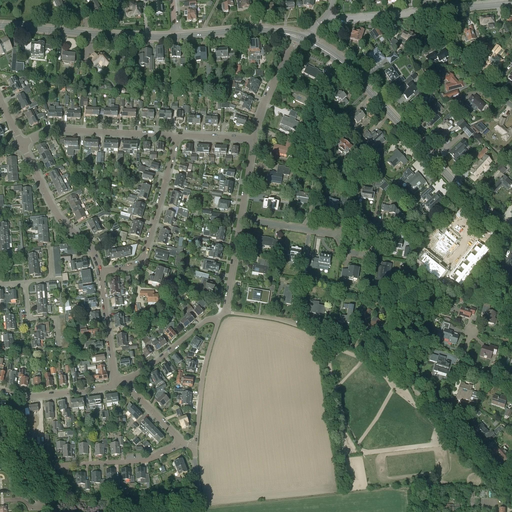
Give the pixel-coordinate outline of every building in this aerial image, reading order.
[(154,0),(154,4),(155,15),(156,14),(156,15),(159,15),(159,14),(162,14),(161,4),(160,0),(154,0)] [(236,0),(238,10),(242,9),(242,8),(246,8),(247,9),(251,8),(251,4),(250,4),(249,0),(236,0)] [(293,0),(293,2),(285,3),(285,10),(294,9),(294,3),(296,3),(295,0),(293,0)] [(96,1),(91,3),(88,5),(89,8),(93,6),(95,10),(99,7),(96,1)] [(227,4),(221,4),(222,13),(228,12),(227,8),(231,8),(230,1),(227,1),(227,4)] [(267,2),(264,3),(265,11),(274,10),(273,5),(275,5),(275,1),(272,1),(272,4),(267,4),(267,2)] [(63,4),(58,7),(63,15),(67,13),(64,7),(67,5),(66,2),(63,4)] [(130,12),(128,12),(127,12),(127,13),(126,13),(126,14),(126,15),(127,15),(127,16),(128,16),(131,16),(131,17),(140,16),(140,14),(141,13),(141,12),(140,11),(139,6),(133,6),(133,3),(129,3),(130,12)] [(95,10),(91,12),(93,14),(96,12),(99,18),(104,16),(99,7),(95,10)] [(187,12),(184,12),(185,16),(187,16),(188,21),(192,20),(196,20),(195,14),(197,14),(196,7),(189,8),(190,11),(187,11),(187,12)] [(484,18),(480,18),(481,24),(486,24),(488,24),(488,28),(494,28),(494,24),(493,24),(493,23),(492,17),(489,18),(487,17),(485,17),(484,18)] [(468,29),(464,31),(466,38),(464,38),(465,42),(468,41),(469,41),(470,42),(473,41),(473,40),(475,39),(471,27),(469,27),(469,28),(467,28),(468,29)] [(376,28),(371,31),(377,39),(382,35),(376,28)] [(352,32),(350,39),(360,43),(364,31),(360,30),(359,33),(354,31),(353,31),(352,32)] [(399,36),(397,40),(401,42),(402,41),(404,42),(405,40),(409,42),(409,41),(413,43),(416,38),(413,36),(413,35),(409,32),(408,35),(403,33),(401,37),(399,36)] [(247,46),(247,47),(247,50),(248,50),(249,50),(249,57),(253,57),(253,61),(256,61),(254,41),(249,41),(249,46),(247,46)] [(258,41),(254,41),(256,61),(256,66),(259,66),(258,60),(261,60),(260,56),(263,56),(264,54),(264,52),(263,51),(261,51),(261,44),(260,44),(259,44),(258,41)] [(30,50),(30,56),(31,56),(31,58),(38,59),(38,58),(43,58),(44,54),(43,54),(43,50),(45,50),(46,50),(51,50),(52,46),(43,45),(44,44),(37,43),(37,44),(30,43),(30,48),(30,50)] [(488,43),(485,46),(490,51),(493,49),(488,43)] [(496,46),(492,51),(496,55),(501,50),(496,46)] [(163,55),(163,47),(156,48),(156,51),(156,55),(154,55),(154,57),(154,59),(156,59),(156,60),(157,60),(157,62),(163,62),(163,60),(164,60),(163,55)] [(171,49),(170,49),(170,52),(171,52),(172,58),(172,60),(176,59),(176,58),(180,58),(180,48),(175,48),(171,48),(171,49)] [(376,48),(366,55),(374,66),(384,59),(376,48)] [(227,49),(215,50),(216,59),(216,62),(221,62),(220,59),(228,58),(231,57),(231,59),(234,59),(234,53),(227,53),(227,49)] [(153,71),(154,59),(154,57),(150,57),(151,50),(143,50),(142,56),(138,56),(138,64),(146,64),(146,59),(150,59),(150,67),(149,67),(149,71),(153,71)] [(205,50),(195,51),(195,61),(205,60),(205,50)] [(433,53),(428,57),(431,62),(437,59),(439,62),(442,61),(443,63),(446,61),(445,59),(447,57),(448,56),(446,53),(446,54),(444,51),(435,56),(433,53)] [(63,53),(62,62),(64,62),(64,63),(64,64),(65,64),(67,64),(68,64),(69,64),(69,63),(74,63),(75,54),(63,53)] [(394,53),(386,59),(390,64),(398,58),(394,53)] [(490,62),(488,64),(495,70),(496,69),(496,70),(498,67),(503,61),(495,55),(492,59),(492,58),(489,62),(490,62)] [(93,56),(89,59),(95,66),(98,63),(102,68),(103,68),(105,66),(106,67),(112,63),(108,59),(106,60),(103,57),(99,57),(97,58),(96,57),(95,58),(93,56)] [(23,72),(24,66),(23,66),(24,64),(17,63),(15,73),(22,74),(23,72)] [(307,66),(304,73),(318,80),(317,81),(320,82),(324,75),(321,74),(321,73),(307,66)] [(395,71),(392,68),(386,73),(393,83),(396,80),(397,82),(396,82),(398,86),(405,81),(403,77),(400,80),(399,78),(397,75),(399,73),(397,70),(395,71)] [(450,74),(445,79),(448,82),(449,81),(452,84),(449,86),(447,89),(448,91),(463,87),(462,82),(459,83),(453,78),(453,75),(452,74),(450,74)] [(15,78),(8,81),(11,87),(18,84),(24,81),(22,78),(17,81),(15,78)] [(247,81),(246,84),(258,89),(260,83),(253,81),(252,83),(247,81)] [(410,89),(403,95),(407,100),(413,94),(415,96),(419,92),(414,86),(413,86),(413,85),(414,85),(411,82),(407,86),(410,89)] [(18,84),(11,87),(14,94),(21,90),(18,84)] [(246,84),(245,87),(249,89),(248,92),(255,95),(258,89),(246,84)] [(295,91),(291,99),(308,106),(312,99),(295,91)] [(338,91),(333,95),(336,99),(337,98),(339,100),(339,99),(343,103),(339,106),(342,109),(348,103),(344,98),(346,97),(343,93),(342,94),(340,92),(339,93),(338,91)] [(416,98),(411,103),(411,104),(413,107),(414,107),(418,104),(421,107),(426,103),(423,100),(424,99),(420,95),(421,94),(419,92),(415,96),(416,98)] [(26,101),(23,94),(16,98),(19,104),(26,101)] [(243,94),(240,102),(251,106),(252,103),(253,103),(253,102),(253,101),(253,100),(246,97),(247,95),(243,94)] [(468,101),(465,105),(472,111),(475,107),(477,109),(481,111),(485,106),(477,99),(478,98),(475,96),(473,98),(471,96),(468,101),(470,102),(470,103),(468,101)] [(26,101),(19,104),(22,110),(29,107),(26,101)] [(221,101),(221,109),(229,109),(231,103),(221,101)] [(148,109),(147,119),(154,119),(154,112),(156,112),(157,110),(157,102),(154,102),(154,108),(148,108),(148,109)] [(240,102),(239,105),(243,106),(241,110),(249,112),(251,106),(240,102)] [(429,112),(425,115),(428,118),(429,118),(430,120),(426,123),(427,124),(426,125),(428,127),(429,127),(430,128),(441,118),(437,114),(436,112),(441,107),(438,104),(432,109),(433,109),(429,113),(429,112)] [(28,113),(25,115),(28,121),(35,117),(33,115),(37,113),(36,110),(39,109),(37,106),(32,109),(31,109),(27,111),(28,113)] [(351,113),(346,118),(350,122),(352,119),(357,124),(365,117),(359,111),(354,116),(351,113)] [(41,114),(35,117),(28,121),(31,127),(38,123),(36,120),(42,117),(43,121),(46,120),(44,113),(41,114)] [(235,116),(233,123),(236,124),(236,125),(237,125),(237,126),(238,126),(239,126),(240,125),(244,126),(245,125),(246,125),(246,123),(246,122),(246,120),(247,117),(240,115),(240,114),(236,113),(235,113),(234,115),(235,116)] [(284,117),(281,124),(295,130),(298,123),(284,117)] [(498,124),(494,128),(496,130),(495,130),(496,131),(497,131),(503,136),(502,137),(506,141),(511,135),(511,133),(511,126),(507,131),(501,127),(505,120),(501,118),(499,124),(498,124)] [(444,122),(439,127),(442,130),(442,131),(443,130),(448,136),(455,130),(447,121),(445,122),(444,121),(444,122)] [(323,126),(319,130),(327,136),(331,131),(326,127),(325,128),(323,126)] [(474,126),(469,128),(476,135),(480,132),(479,131),(474,126)] [(467,127),(463,131),(469,138),(474,134),(467,127)] [(370,134),(365,139),(370,144),(373,141),(376,144),(375,144),(376,144),(379,141),(381,144),(384,141),(382,138),(383,137),(378,131),(372,136),(370,134)] [(336,138),(333,142),(336,145),(336,146),(339,148),(337,150),(342,154),(344,152),(347,154),(348,154),(350,152),(349,152),(353,147),(342,139),(341,140),(341,139),(340,140),(336,138)] [(60,139),(59,145),(63,145),(63,143),(64,143),(64,147),(68,147),(68,153),(71,153),(71,140),(64,140),(60,139)] [(54,145),(49,147),(50,150),(53,148),(58,146),(55,140),(52,142),(54,145)] [(71,153),(70,157),(73,157),(74,150),(78,150),(79,144),(78,144),(78,140),(71,140),(71,153)] [(88,151),(83,164),(90,167),(90,157),(91,157),(91,141),(85,141),(84,148),(84,150),(88,151)] [(462,141),(449,153),(454,159),(453,160),(457,164),(461,160),(459,158),(466,152),(464,150),(468,147),(462,141)] [(100,164),(100,167),(103,167),(103,158),(104,158),(104,152),(111,152),(111,142),(104,142),(104,152),(101,152),(101,154),(101,158),(100,164)] [(44,144),(36,148),(40,155),(48,151),(44,144)] [(274,145),(272,152),(296,158),(297,150),(291,149),(285,148),(274,145)] [(483,149),(476,157),(479,160),(486,153),(483,149)] [(48,151),(40,155),(43,162),(52,158),(48,151)] [(398,152),(387,162),(393,168),(399,162),(404,167),(408,163),(403,158),(398,152)] [(485,156),(470,173),(472,175),(471,176),(475,180),(479,176),(478,175),(480,172),(482,173),(492,163),(485,156)] [(16,158),(6,158),(7,166),(16,166),(16,158)] [(52,158),(43,162),(47,170),(55,165),(52,158)] [(150,161),(148,166),(150,166),(149,170),(158,172),(159,165),(156,164),(156,163),(150,161)] [(180,164),(178,170),(186,173),(186,170),(191,171),(192,165),(188,164),(187,166),(180,164)] [(7,166),(1,167),(1,170),(5,169),(5,171),(7,171),(7,174),(17,174),(16,166),(7,166)] [(268,172),(267,181),(281,183),(282,175),(289,176),(290,169),(285,168),(285,167),(278,166),(277,171),(277,174),(268,172)] [(501,166),(497,170),(502,174),(506,170),(501,166)] [(153,176),(149,175),(149,172),(148,172),(139,169),(138,172),(144,174),(142,179),(152,182),(153,176)] [(404,176),(398,182),(401,186),(405,183),(411,189),(414,187),(414,188),(416,186),(416,185),(419,182),(422,186),(426,183),(417,173),(411,179),(409,177),(412,174),(408,169),(403,174),(404,176)] [(57,170),(49,174),(52,181),(61,177),(57,170)] [(219,175),(218,178),(224,179),(225,177),(226,177),(234,178),(235,172),(228,171),(228,170),(224,170),(224,174),(222,174),(222,176),(219,175)] [(17,174),(7,174),(8,183),(18,182),(17,174)] [(63,176),(61,177),(52,181),(56,189),(64,184),(63,181),(65,180),(64,179),(68,177),(66,174),(63,176)] [(177,175),(175,181),(185,184),(186,181),(185,181),(186,178),(185,178),(185,177),(177,175)] [(500,179),(491,189),(495,193),(502,185),(507,190),(509,187),(511,189),(511,188),(511,184),(506,179),(507,178),(504,176),(501,180),(500,179)] [(376,183),(375,186),(380,187),(383,191),(388,185),(381,178),(376,183)] [(182,190),(183,186),(185,187),(185,184),(175,181),(174,187),(178,188),(182,190)] [(64,184),(56,189),(60,196),(68,192),(64,184)] [(138,187),(137,191),(148,194),(150,187),(143,185),(142,188),(138,187)] [(220,187),(219,190),(224,191),(224,194),(231,195),(232,189),(220,187)] [(363,187),(361,198),(373,200),(374,194),(372,194),(373,188),(363,187)] [(430,187),(419,197),(423,201),(425,199),(428,202),(424,206),(427,209),(426,209),(427,210),(427,209),(430,212),(434,208),(437,212),(439,210),(440,211),(440,210),(440,209),(442,208),(438,204),(442,200),(437,194),(433,198),(428,193),(427,194),(425,192),(430,187)] [(21,189),(15,190),(15,193),(21,192),(22,197),(31,196),(30,188),(21,189)] [(147,201),(148,194),(137,191),(136,194),(138,194),(138,197),(137,197),(129,195),(128,199),(135,200),(143,203),(144,200),(147,201)] [(181,202),(183,195),(183,192),(178,191),(177,194),(172,192),(170,199),(181,202)] [(297,193),(296,199),(298,199),(297,203),(307,205),(308,201),(309,201),(310,195),(309,195),(298,193),(297,193)] [(75,195),(66,199),(70,206),(79,202),(75,195)] [(220,198),(220,197),(210,195),(210,198),(219,200),(217,209),(219,209),(220,210),(221,210),(222,210),(228,211),(230,202),(220,201),(220,198)] [(326,207),(325,212),(333,213),(333,212),(336,212),(338,204),(349,206),(351,196),(347,195),(347,198),(341,197),(340,202),(336,201),(336,199),(329,198),(328,203),(329,203),(328,207),(326,207)] [(31,196),(22,197),(22,205),(32,204),(31,196)] [(264,199),(263,208),(268,208),(268,211),(272,212),(272,209),(277,210),(278,202),(279,199),(274,198),(274,199),(269,199),(268,200),(264,199)] [(170,199),(168,206),(173,207),(178,209),(177,212),(187,214),(188,210),(179,208),(181,202),(170,199)] [(79,202),(70,206),(74,214),(82,210),(79,202)] [(133,205),(132,209),(134,210),(143,212),(145,206),(135,203),(134,206),(133,205)] [(33,212),(32,204),(22,205),(15,206),(15,208),(20,208),(20,210),(23,209),(23,213),(33,212)] [(382,205),(381,211),(384,211),(384,210),(389,211),(388,214),(390,214),(390,217),(393,217),(392,220),(397,221),(397,220),(405,221),(406,219),(402,216),(400,215),(401,214),(398,211),(396,211),(396,210),(394,207),(390,206),(385,205),(382,205)] [(82,210),(74,214),(77,221),(86,217),(82,210)] [(132,213),(131,216),(141,219),(143,212),(134,210),(133,213),(132,213)] [(167,212),(165,218),(175,221),(176,219),(173,218),(174,214),(171,213),(167,212)] [(212,214),(211,222),(224,224),(225,216),(212,214)] [(36,217),(30,218),(30,220),(36,220),(36,224),(37,224),(37,227),(31,228),(47,227),(46,219),(37,220),(36,217)] [(97,218),(87,223),(90,229),(99,225),(97,222),(98,221),(97,218)] [(165,218),(163,224),(171,227),(172,223),(175,223),(175,221),(165,218)] [(132,222),(132,225),(133,225),(132,229),(141,231),(143,224),(132,222)] [(99,225),(90,229),(93,235),(103,231),(102,228),(100,229),(99,225)] [(47,227),(31,228),(31,231),(35,230),(35,232),(38,232),(38,236),(47,235),(47,227)] [(130,232),(129,235),(139,238),(141,231),(132,229),(131,232),(130,232)] [(162,230),(160,237),(170,240),(171,237),(168,236),(169,232),(162,230)] [(436,246),(433,250),(442,257),(445,254),(445,255),(448,252),(450,254),(452,252),(454,249),(456,247),(454,245),(456,242),(455,241),(457,238),(450,232),(447,235),(446,233),(443,237),(442,236),(442,237),(440,235),(436,239),(439,241),(438,242),(435,246),(436,246)] [(107,234),(98,239),(101,245),(110,241),(111,236),(110,233),(108,235),(107,234)] [(203,236),(210,238),(216,238),(215,241),(223,242),(224,236),(216,235),(211,234),(204,233),(203,236)] [(47,235),(38,236),(39,244),(48,243),(47,235)] [(160,237),(158,244),(166,246),(167,242),(169,243),(170,240),(160,237)] [(258,237),(256,245),(271,247),(271,248),(275,249),(280,250),(281,242),(276,241),(273,240),(273,239),(258,237)] [(389,238),(387,247),(389,247),(392,248),(392,247),(394,248),(395,247),(397,247),(397,248),(401,249),(402,241),(399,240),(399,239),(396,238),(396,239),(389,238)] [(9,244),(0,244),(0,250),(0,252),(4,251),(4,254),(10,254),(9,244)] [(67,247),(67,244),(60,245),(61,250),(62,250),(64,250),(65,250),(67,250),(68,250),(68,253),(68,254),(72,254),(72,255),(74,255),(74,254),(75,253),(76,253),(76,251),(76,249),(76,248),(75,248),(71,248),(71,247),(69,247),(67,247)] [(452,279),(436,267),(438,264),(423,252),(420,256),(421,257),(417,261),(424,266),(421,270),(429,275),(428,276),(432,280),(444,289),(447,285),(448,286),(449,286),(450,286),(451,286),(452,286),(453,286),(454,286),(455,285),(456,284),(457,284),(460,287),(488,251),(479,244),(476,248),(474,246),(471,250),(474,251),(471,255),(468,254),(464,260),(466,261),(463,265),(461,263),(458,267),(460,268),(457,272),(455,271),(453,274),(455,275),(452,279)] [(122,248),(124,258),(134,256),(137,245),(126,247),(126,249),(123,249),(122,248)] [(291,248),(289,262),(293,263),(292,263),(295,264),(295,263),(299,264),(301,249),(298,249),(298,248),(297,248),(297,250),(295,250),(295,247),(295,248),(291,248)] [(120,250),(116,250),(117,259),(124,258),(122,248),(119,248),(120,250)] [(405,248),(403,257),(412,259),(413,249),(405,248)] [(112,250),(106,251),(107,257),(110,257),(111,260),(117,259),(116,250),(112,251),(112,250)] [(154,257),(154,259),(163,261),(166,262),(167,257),(168,253),(156,250),(154,257)] [(200,250),(199,254),(205,255),(205,254),(207,255),(207,257),(213,258),(213,259),(220,260),(221,253),(200,250)] [(35,254),(28,255),(28,262),(38,261),(38,260),(37,254),(39,254),(39,252),(35,252),(35,254)] [(330,260),(330,257),(320,255),(319,255),(319,260),(313,259),(312,261),(311,268),(311,269),(318,270),(318,272),(328,274),(329,268),(330,267),(330,265),(331,260),(330,260)] [(81,261),(79,261),(81,268),(82,268),(82,269),(87,268),(87,267),(88,267),(88,266),(88,265),(87,264),(85,258),(81,259),(81,261)] [(38,261),(28,262),(29,268),(38,268),(38,262),(42,262),(42,260),(38,260),(38,261)] [(206,270),(209,271),(218,272),(218,271),(219,271),(219,269),(218,269),(219,266),(215,265),(215,262),(205,260),(204,267),(207,268),(206,270)] [(253,265),(252,275),(258,276),(258,273),(267,275),(269,261),(258,260),(257,263),(261,263),(260,266),(253,265)] [(511,261),(508,260),(503,270),(509,273),(511,268),(511,261)] [(75,262),(70,263),(72,272),(77,271),(77,270),(82,269),(82,268),(81,268),(79,261),(75,262)] [(379,271),(376,287),(378,288),(379,285),(387,286),(388,281),(386,281),(387,276),(389,276),(391,265),(382,264),(381,272),(379,271)] [(342,270),(341,277),(347,278),(347,280),(353,281),(353,279),(357,280),(359,269),(349,267),(348,271),(342,270)] [(38,268),(29,268),(29,275),(32,275),(32,278),(41,277),(41,274),(39,274),(38,268)] [(157,268),(155,275),(162,277),(163,275),(169,276),(170,271),(157,268)] [(149,277),(148,282),(160,285),(162,277),(155,275),(154,278),(149,277)] [(82,282),(78,283),(79,286),(91,284),(91,281),(92,280),(91,279),(90,278),(82,279),(82,282)] [(113,283),(109,283),(110,289),(119,288),(121,288),(125,287),(125,285),(119,286),(118,279),(113,279),(113,283)] [(203,279),(199,292),(208,295),(210,291),(209,291),(209,290),(214,291),(214,290),(215,290),(215,287),(215,284),(207,282),(207,283),(206,283),(207,281),(203,279)] [(285,289),(283,304),(291,305),(293,290),(294,290),(294,287),(286,286),(286,289),(285,289)] [(269,292),(252,290),(251,294),(249,294),(247,300),(260,302),(260,299),(262,300),(261,302),(267,303),(269,292)] [(8,295),(6,295),(6,304),(10,303),(10,301),(16,300),(15,291),(8,292),(8,295)] [(83,296),(75,297),(76,301),(85,299),(84,297),(95,295),(95,291),(83,293),(83,296)] [(140,292),(140,297),(148,297),(148,303),(158,303),(158,302),(162,302),(162,298),(158,298),(158,295),(151,295),(151,292),(140,292)] [(122,299),(111,300),(112,307),(123,306),(122,299)] [(198,307),(193,311),(198,317),(203,313),(201,310),(206,305),(202,300),(196,305),(198,307)] [(311,302),(309,311),(309,313),(316,314),(316,315),(323,317),(324,308),(318,306),(318,303),(311,302)] [(346,317),(343,316),(338,316),(337,322),(342,323),(349,325),(350,322),(353,323),(354,315),(352,315),(354,306),(344,305),(343,309),(348,310),(346,317)] [(47,307),(37,307),(38,314),(51,313),(50,306),(47,307)] [(483,306),(481,313),(488,315),(487,317),(486,321),(494,324),(495,320),(494,319),(496,314),(488,312),(490,308),(483,306)] [(188,313),(183,317),(185,319),(190,324),(194,320),(189,315),(188,314),(191,312),(187,308),(185,310),(188,313)] [(471,308),(471,311),(461,308),(459,316),(469,319),(471,314),(473,315),(475,310),(471,308)] [(91,313),(89,314),(90,321),(92,321),(92,325),(99,324),(99,319),(98,312),(91,313)] [(381,322),(373,318),(367,329),(375,333),(381,322)] [(166,319),(165,334),(171,341),(176,336),(171,329),(171,323),(169,323),(169,320),(166,319)] [(185,319),(178,325),(181,329),(184,327),(185,328),(190,324),(185,319)] [(452,332),(448,331),(450,325),(444,323),(441,330),(444,331),(442,338),(449,341),(448,343),(456,345),(458,336),(451,334),(452,332)] [(36,327),(37,334),(43,334),(46,334),(46,333),(45,327),(48,326),(47,324),(43,325),(43,327),(36,327)] [(86,329),(80,330),(81,334),(92,333),(92,337),(93,339),(97,338),(96,336),(101,335),(100,329),(91,330),(87,331),(86,329)] [(33,335),(34,341),(41,341),(44,341),(44,338),(47,338),(46,335),(49,334),(49,332),(46,333),(46,334),(43,334),(37,334),(33,335)] [(148,337),(145,339),(149,346),(152,344),(153,345),(152,345),(156,351),(161,348),(156,340),(151,343),(148,337)] [(156,339),(156,340),(161,348),(167,344),(162,338),(157,342),(156,339)] [(190,352),(190,353),(195,353),(197,350),(202,342),(195,338),(190,346),(193,348),(190,352)] [(126,340),(118,342),(118,348),(127,347),(127,343),(129,343),(129,342),(133,342),(132,340),(129,340),(126,340)] [(34,341),(31,342),(32,349),(39,348),(39,350),(44,350),(43,348),(41,348),(41,341),(34,341)] [(95,341),(85,342),(86,348),(91,348),(91,350),(103,349),(102,342),(95,343),(95,341)] [(490,346),(489,349),(482,347),(479,357),(483,358),(484,357),(486,358),(486,359),(490,360),(492,354),(495,355),(497,348),(490,346)] [(148,348),(143,351),(147,358),(152,354),(148,348)] [(176,355),(172,359),(177,365),(180,363),(183,366),(184,364),(182,361),(176,355)] [(431,355),(429,361),(437,364),(436,365),(435,365),(434,371),(444,374),(445,374),(445,373),(446,370),(448,371),(449,365),(446,364),(446,365),(444,364),(444,363),(444,362),(446,358),(438,356),(438,357),(431,355)] [(186,361),(185,364),(189,365),(188,371),(195,373),(196,364),(190,363),(191,359),(187,358),(186,361)] [(104,366),(97,367),(98,375),(105,374),(104,366)] [(167,366),(161,369),(166,377),(176,370),(173,366),(170,368),(171,369),(169,370),(167,366)] [(76,369),(71,370),(72,376),(73,384),(80,383),(78,375),(76,375),(75,373),(76,373),(76,369)] [(18,377),(18,378),(21,378),(20,386),(27,387),(28,379),(24,379),(25,371),(19,370),(19,374),(18,374),(18,377)] [(158,371),(154,373),(163,389),(166,387),(162,379),(163,378),(161,373),(159,374),(158,371)] [(11,373),(9,385),(16,386),(17,378),(18,378),(18,377),(18,374),(11,373)] [(152,377),(149,379),(152,385),(155,383),(157,388),(155,389),(158,393),(164,391),(163,389),(154,373),(150,375),(152,377)] [(177,373),(177,381),(192,383),(193,378),(184,377),(184,378),(181,378),(182,374),(177,373)] [(50,374),(43,375),(44,380),(45,380),(46,388),(53,387),(52,379),(50,379),(50,374)] [(92,376),(88,376),(88,380),(92,379),(93,384),(97,383),(97,382),(98,381),(107,380),(106,374),(105,374),(98,375),(92,376)] [(470,399),(471,398),(471,395),(469,394),(469,392),(470,392),(472,387),(468,386),(466,386),(465,386),(464,386),(465,384),(461,383),(457,392),(459,393),(459,394),(458,394),(457,394),(457,395),(455,400),(464,403),(465,400),(467,401),(468,400),(469,400),(470,400),(470,399)] [(160,397),(156,402),(159,405),(161,407),(169,400),(165,396),(167,394),(164,391),(158,393),(157,393),(156,393),(160,397)] [(477,403),(480,394),(473,392),(472,398),(473,399),(472,401),(477,403)] [(492,404),(500,407),(501,405),(505,406),(507,397),(503,396),(502,398),(494,396),(492,404)] [(66,402),(59,403),(60,412),(63,411),(64,417),(66,416),(66,419),(70,418),(69,410),(67,410),(66,402)] [(53,404),(45,404),(46,419),(53,419),(53,404)] [(129,404),(127,409),(129,410),(127,412),(132,417),(137,411),(133,406),(132,407),(129,404)] [(180,410),(176,411),(179,419),(178,419),(180,423),(179,423),(180,426),(180,425),(181,426),(183,429),(189,427),(187,424),(188,424),(188,423),(189,422),(187,419),(186,420),(185,417),(183,418),(180,410)] [(137,411),(132,417),(137,421),(142,416),(137,411)] [(145,430),(150,424),(146,420),(139,426),(140,427),(138,428),(142,432),(144,431),(145,430)] [(144,431),(142,432),(145,435),(146,433),(148,436),(149,434),(155,429),(150,424),(145,430),(144,431)] [(480,425),(473,431),(481,439),(484,436),(485,437),(487,440),(488,439),(493,434),(494,434),(491,431),(489,433),(488,433),(484,428),(485,427),(481,424),(480,425)] [(156,428),(155,429),(149,434),(154,439),(159,434),(158,432),(158,431),(156,428)] [(159,434),(154,439),(159,444),(164,438),(159,434)] [(119,444),(111,444),(112,456),(120,455),(119,447),(123,446),(123,437),(118,438),(119,444)] [(87,444),(79,445),(80,455),(88,455),(87,446),(91,446),(91,439),(86,439),(87,444)] [(103,445),(95,446),(96,456),(104,456),(103,449),(107,448),(107,439),(103,440),(103,445)] [(65,442),(57,443),(57,449),(63,449),(63,458),(71,458),(71,449),(75,449),(75,442),(70,442),(70,446),(65,446),(65,442)] [(503,448),(499,451),(496,447),(491,451),(495,456),(497,454),(504,462),(510,457),(505,451),(507,450),(504,447),(503,448)] [(182,459),(174,463),(176,469),(184,466),(182,459)] [(184,466),(176,469),(179,476),(187,473),(184,466)] [(144,469),(137,469),(137,480),(145,479),(145,484),(149,484),(149,475),(145,475),(144,469)] [(130,470),(122,470),(122,481),(130,480),(130,484),(134,484),(134,477),(130,477),(130,470)] [(115,471),(107,471),(107,481),(115,481),(115,485),(119,485),(119,478),(115,478),(115,471)] [(100,473),(92,474),(92,484),(100,484),(100,488),(105,488),(104,480),(100,481),(100,473)] [(85,474),(77,474),(77,485),(85,485),(85,491),(90,490),(89,481),(85,482),(85,474)]
